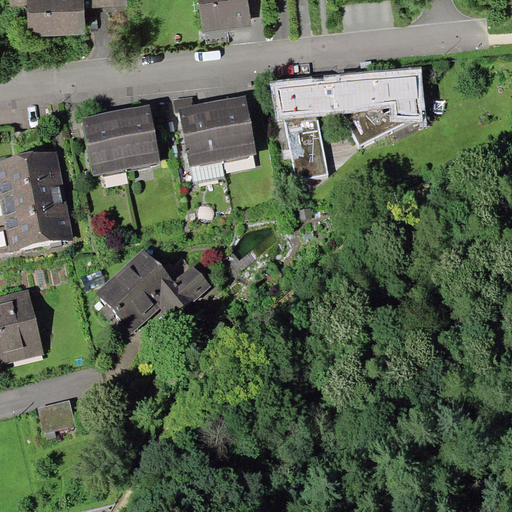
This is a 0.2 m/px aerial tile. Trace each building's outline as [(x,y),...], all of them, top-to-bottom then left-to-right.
[(9,0),(10,6),(28,6),(29,36),(86,34),(85,8),(127,6),(126,0),(9,0)] [(228,30),(251,27),(247,0),(198,0),(203,33),(206,33),(228,30)] [(229,41),(228,30),(206,33),(207,43),(229,41)] [(427,121),(422,69),(270,83),(276,120),(285,119),(296,180),(328,174),(318,116),(344,113),(358,146),(408,122),(427,121)] [(246,95),(212,102),(224,160),(257,154),(246,95)] [(194,105),(192,97),(174,100),(176,113),(180,112),(179,108),(194,105)] [(180,112),(191,167),(224,160),(212,102),(194,105),(179,108),(180,112)] [(161,163),(149,105),(116,111),(128,169),(161,163)] [(81,118),(93,177),(128,169),(116,111),(81,118)] [(0,192),(62,181),(56,150),(0,161),(0,192)] [(62,181),(0,192),(0,193),(6,222),(68,210),(62,181)] [(74,240),(68,210),(6,222),(12,252),(74,240)] [(116,314),(132,333),(161,308),(172,320),(212,286),(193,266),(174,281),(144,248),(96,293),(107,305),(116,314)] [(0,365),(45,355),(29,290),(12,294),(0,297),(0,365)] [(110,320),(116,314),(107,305),(101,310),(110,320)] [(76,426),(70,400),(38,408),(44,434),(46,434),(54,432),(76,426)]
